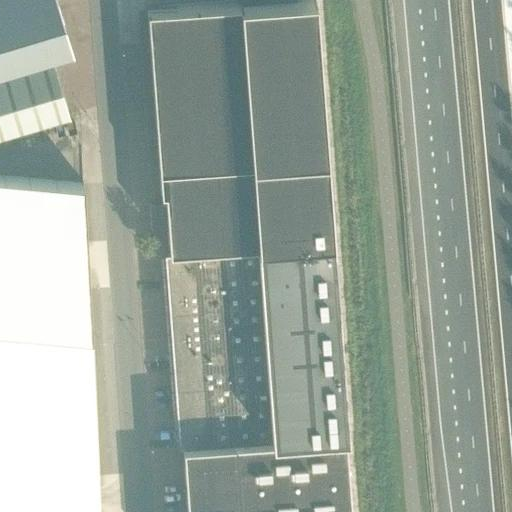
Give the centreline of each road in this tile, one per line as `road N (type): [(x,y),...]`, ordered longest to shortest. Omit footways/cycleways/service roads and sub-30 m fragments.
road 1 (unclassified): [(413,511),(368,0)]
road 2 (motorway): [(434,0),(478,511)]
road 3 (unclassified): [(101,0),(140,511)]
road 4 (motorway): [(511,278),(489,0)]
